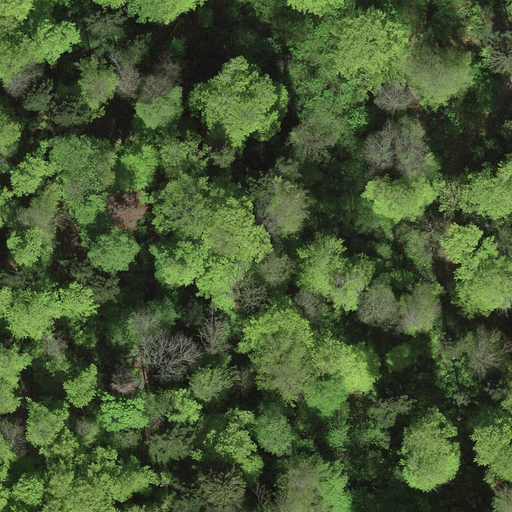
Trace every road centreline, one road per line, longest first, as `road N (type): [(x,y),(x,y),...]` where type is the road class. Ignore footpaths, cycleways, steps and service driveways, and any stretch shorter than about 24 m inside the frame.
road 1 (track): [(425,0),(409,103),(414,184),(429,247),(511,354)]
road 2 (track): [(433,253),(463,164),(511,91)]
